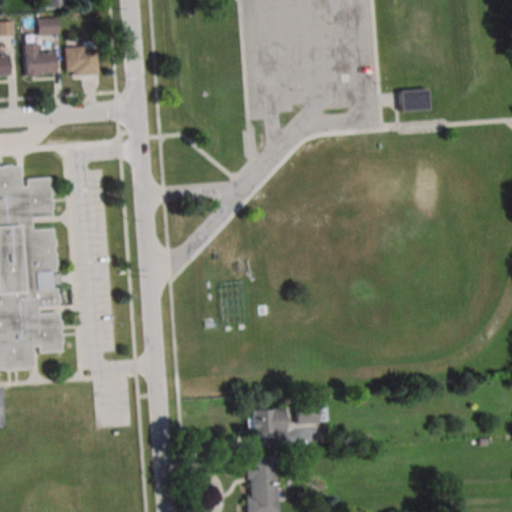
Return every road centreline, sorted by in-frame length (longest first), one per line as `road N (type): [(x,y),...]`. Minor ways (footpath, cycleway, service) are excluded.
road 1 (residential): [(164,511),(147,264)]
road 2 (residential): [(0,116),(137,109)]
